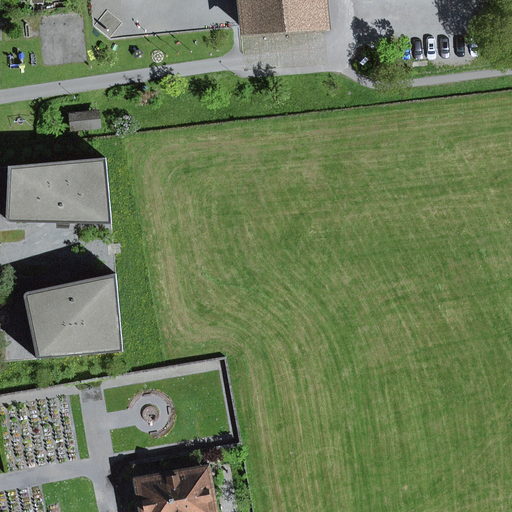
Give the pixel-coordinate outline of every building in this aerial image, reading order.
[(243,0),(247,33),(323,26),(321,0),(243,0)] [(69,111),(70,128),(102,126),(101,109),(69,111)] [(12,223),(112,225),(106,159),(9,167),(7,218),(9,222),(12,223)] [(38,360),(123,352),(116,274),(28,293),(25,298),(38,360)] [(143,511),(213,511),(207,471),(139,483),(142,502),(143,511)] [(136,511),(143,511),(142,502),(135,503),(136,511)]
